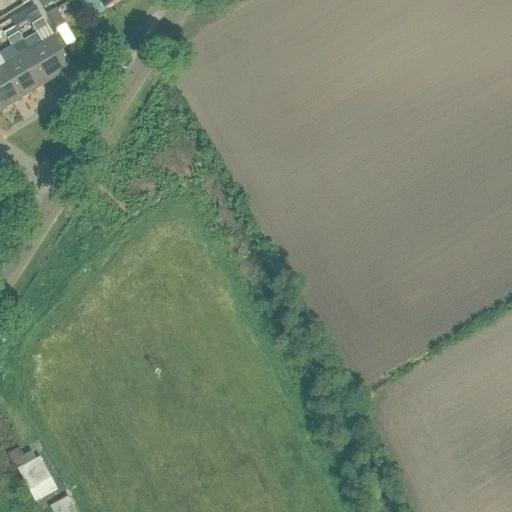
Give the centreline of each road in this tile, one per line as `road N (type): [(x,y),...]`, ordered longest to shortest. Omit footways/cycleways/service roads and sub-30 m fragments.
road 1 (tertiary): [(66,191),(189,0)]
road 2 (tertiary): [(0,294),(66,191)]
